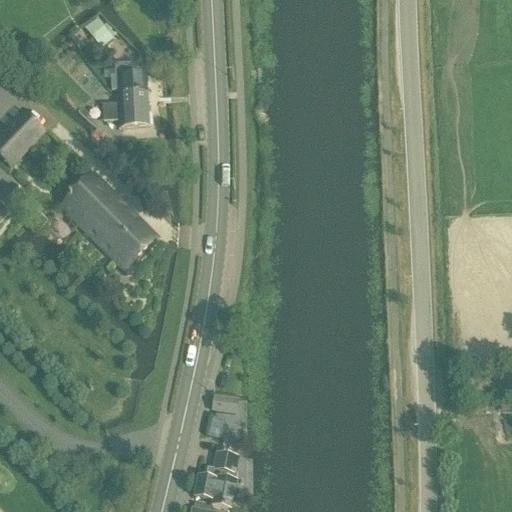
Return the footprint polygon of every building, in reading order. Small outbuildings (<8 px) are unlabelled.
[(102,50),(113,41),(97,22),(86,31),(102,50)] [(146,77),(135,77),(135,65),(115,66),(115,78),(111,78),(111,94),(118,93),(118,96),(147,95),(146,77)] [(120,124),(120,131),(149,130),(147,95),(118,96),(119,106),(102,107),(103,125),(120,124)] [(0,160),(10,171),(45,135),(24,113),(0,137),(0,160)] [(127,275),(159,242),(93,177),(61,210),(127,275)] [(0,227),(10,217),(11,218),(27,202),(11,185),(0,195),(0,227)] [(236,417),(238,402),(239,402),(235,402),(231,401),(214,398),(213,398),(213,400),(211,414),(236,417)] [(234,491),(236,484),(235,484),(236,475),(235,475),(238,459),(216,455),(213,471),(207,470),(205,480),(198,479),(194,499),(212,503),(211,508),(230,511),(232,504),(236,505),(238,492),(234,491)]
